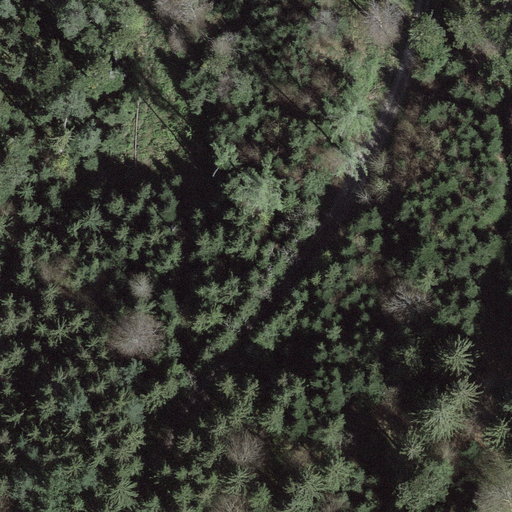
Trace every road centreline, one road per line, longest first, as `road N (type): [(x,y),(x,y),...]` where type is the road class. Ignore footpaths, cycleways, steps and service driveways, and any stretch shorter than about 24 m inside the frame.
road 1 (track): [(137,511),(152,465),(298,270),(393,118),(376,0)]
road 2 (track): [(511,248),(458,511)]
